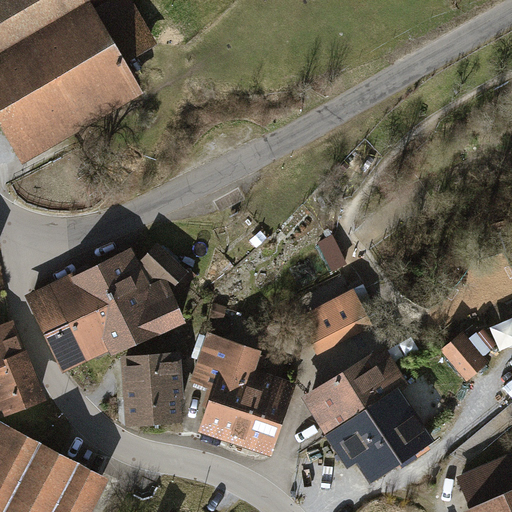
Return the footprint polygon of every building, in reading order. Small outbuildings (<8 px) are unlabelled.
[(0,0),(0,127),(21,161),(145,86),(126,55),(159,34),(138,0),(0,0)] [(131,246),(29,291),(65,371),(188,316),(178,294),(197,272),(156,239),(142,255),(131,246)] [(331,239),(317,246),(329,272),(343,266),(331,239)] [(319,351),(376,322),(356,284),(299,313),(319,351)] [(511,310),(492,320),(504,344),(511,340),(511,310)] [(0,402),(5,415),(45,398),(11,319),(0,323),(0,402)] [(467,381),(489,362),(464,332),(441,352),(467,381)] [(227,432),(272,447),(291,389),(249,376),(257,354),(207,337),(192,381),(211,387),(206,405),(211,407),(205,423),(227,431),(227,432)] [(411,382),(386,344),(311,394),(364,473),(428,430),(401,389),(411,382)] [(125,424),(189,418),(182,351),(118,358),(125,424)] [(92,511),(111,475),(0,420),(0,511),(92,511)] [(511,511),(511,459),(460,483),(473,510),(469,511),(511,511)]
